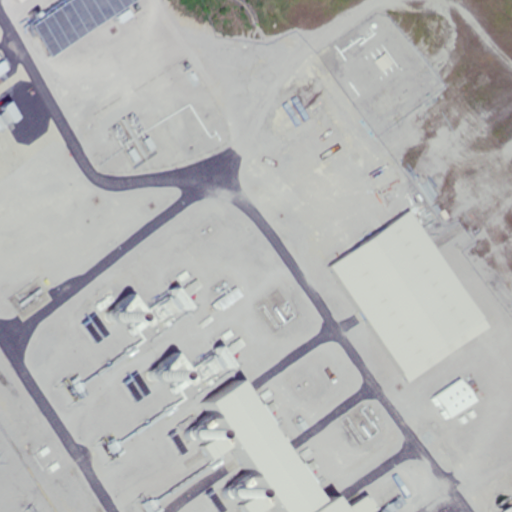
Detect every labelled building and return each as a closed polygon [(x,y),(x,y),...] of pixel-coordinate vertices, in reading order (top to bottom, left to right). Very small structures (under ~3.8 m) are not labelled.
[(104,0),(30,55),(5,21),(33,0),(104,0)] [(399,209),(483,324),(402,382),(319,267),(399,209)] [(182,306),(170,286),(162,290),(165,296),(143,310),(131,291),(89,318),(100,336),(117,326),(113,320),(133,308),(140,319),(123,329),(129,339),(182,306)] [(467,398),(439,418),(423,396),(451,376),(467,398)] [(324,511),(315,496),(307,501),(299,488),(306,484),(292,461),(282,468),(258,429),(266,424),(252,403),(243,409),(225,380),(192,401),(261,511),(324,511)] [(194,446),(203,461),(221,451),(212,435),(194,446)] [(234,505),(238,511),(257,511),(262,510),(253,494),(234,505)] [(369,511),(367,511),(357,495),(336,508),(338,511),(365,511),(392,511),(400,507),(393,497),(369,511)]
